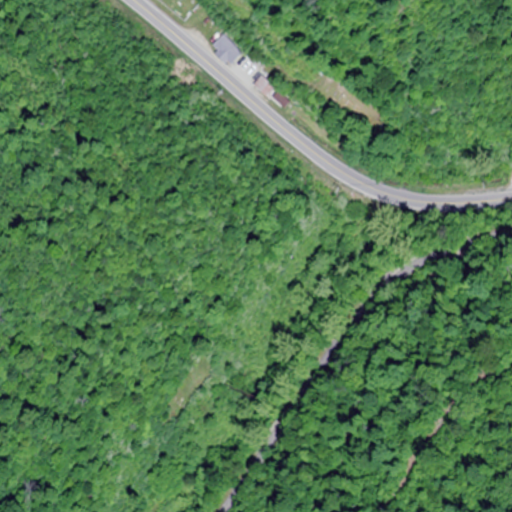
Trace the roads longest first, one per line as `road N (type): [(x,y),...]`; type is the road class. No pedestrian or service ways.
road 1 (primary): [(511,183),(462,192),(369,176),(297,140),(121,0)]
road 2 (residential): [(393,283),(348,331),(218,511)]
road 3 (residential): [(393,283),(435,255),(511,230)]
